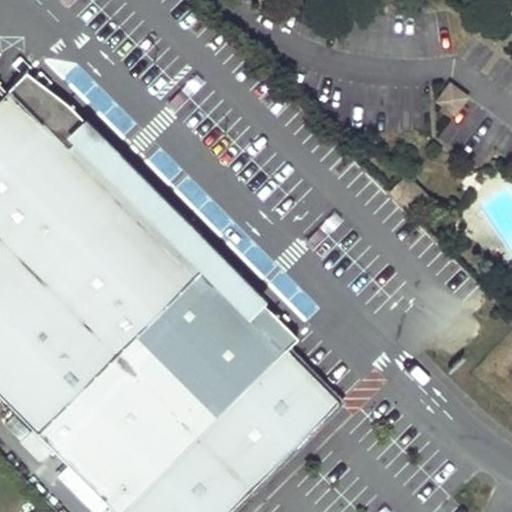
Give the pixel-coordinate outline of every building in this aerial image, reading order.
[(111,17),(125,3),(122,0),(111,0),(102,9),(111,17)] [(0,398),(112,511),(229,511),(348,395),(295,342),(305,331),(264,289),(252,300),(213,261),(194,242),(210,226),(187,202),(170,218),(133,180),(145,168),(116,139),(104,151),(85,132),(99,120),(78,100),(64,113),(57,106),(65,98),(26,73),(0,98),(0,398)] [(196,75),(167,103),(175,111),(204,84),(196,75)] [(450,86),(439,101),(454,112),(464,97),(450,86)] [(422,193),(406,177),(390,194),(410,213),(418,205),(413,201),(422,193)] [(418,205),(426,197),(422,193),(413,201),(418,205)] [(313,249),(343,220),(335,211),(305,241),(313,249)]
